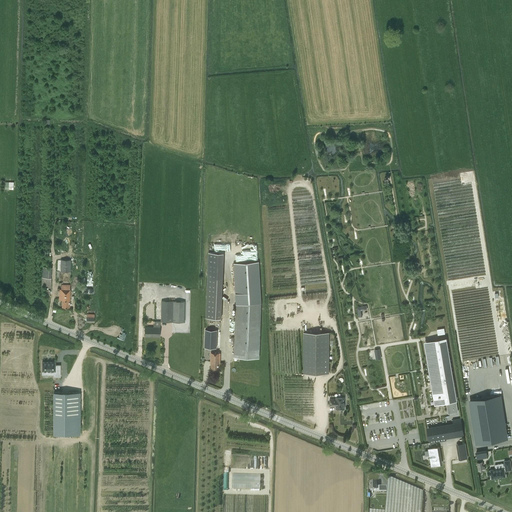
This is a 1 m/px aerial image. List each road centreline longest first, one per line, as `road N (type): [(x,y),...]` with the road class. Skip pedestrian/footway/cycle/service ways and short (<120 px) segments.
road 1 (tertiary): [(502,511),(0,304)]
road 2 (unknown): [(511,409),(489,285)]
